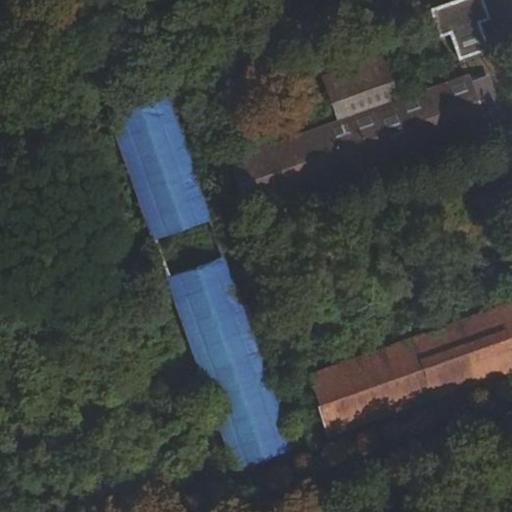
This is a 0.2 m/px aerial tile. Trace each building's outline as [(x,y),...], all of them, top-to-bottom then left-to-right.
[(495,14),(492,16),(485,0),(451,0),(432,7),(441,33),(451,30),(460,56),(505,40),(495,14)] [(305,133),(230,160),(248,210),(489,125),(471,75),(401,99),(385,56),(323,78),(338,122),(329,125),(325,114),(302,122),(305,133)] [(249,105),(279,95),(268,65),(238,75),(249,105)] [(169,93),(112,113),(235,465),(313,437),(304,413),(301,414),(295,416),(283,420),(171,99),(169,93)] [(511,302),(309,374),(331,431),(511,366),(511,302)]
